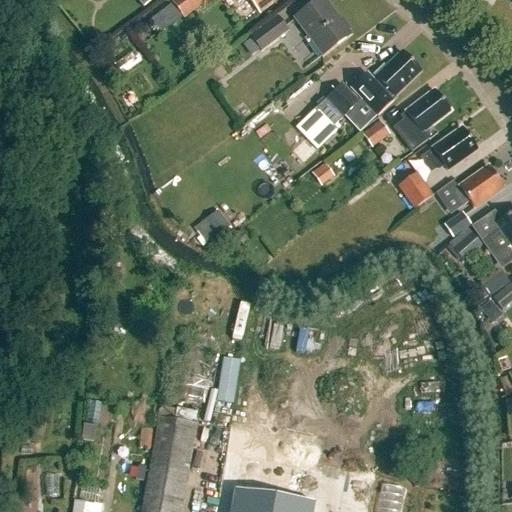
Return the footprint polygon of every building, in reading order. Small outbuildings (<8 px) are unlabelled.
[(173,0),(170,3),(183,20),(209,0),(173,0)] [(246,0),(258,15),(278,0),(246,0)] [(321,0),(320,0),(293,21),(321,58),(349,37),(321,0)] [(277,17),(249,38),(261,54),(288,33),(277,17)] [(420,74),(401,54),(374,79),(375,80),(368,87),(370,89),(358,100),(376,118),(394,100),(393,99),(420,74)] [(359,103),(341,85),(315,110),(333,129),(359,103)] [(404,113),(405,115),(400,119),(403,123),(393,131),(411,153),(426,140),(421,134),(449,112),(431,91),(404,113)] [(371,150),(389,136),(379,123),(361,137),(371,150)] [(431,149),(433,151),(426,156),(435,170),(442,165),(447,173),(476,153),(460,129),(431,149)] [(329,164),(317,171),(325,185),(337,178),(329,164)] [(459,190),(452,194),(462,208),(468,203),(473,211),(503,191),(487,168),(457,188),(459,190)] [(432,197),(417,174),(397,188),(412,211),(432,197)] [(214,237),(232,226),(222,211),(204,222),(214,237)] [(511,212),(494,226),(497,231),(488,237),(507,264),(511,260),(511,212)] [(442,227),(451,240),(470,227),(460,214),(442,227)] [(463,263),(481,248),(470,235),(452,251),(463,263)] [(501,312),(511,303),(511,283),(491,300),(501,312)] [(183,511),(186,495),(199,428),(159,421),(143,511),(183,511)]
